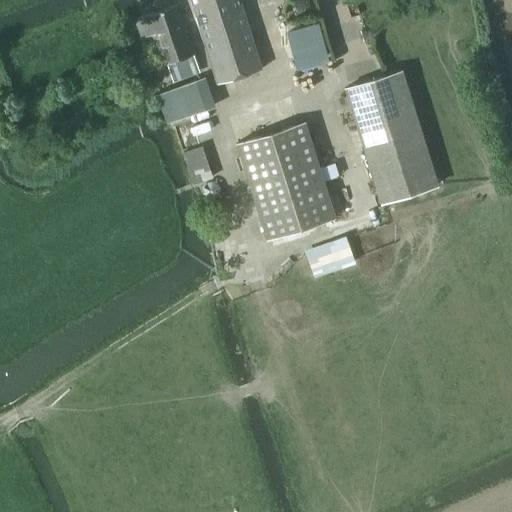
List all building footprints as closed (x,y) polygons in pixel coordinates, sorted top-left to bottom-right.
[(190,0),(217,83),(261,70),(238,0),(190,0)] [(193,54),(176,4),(134,19),(141,38),(152,35),(163,65),(166,64),(172,82),(199,72),(193,54)] [(379,204),(438,186),(402,69),(343,87),(379,204)] [(166,124),(205,110),(195,80),(156,93),(166,124)] [(266,239),(334,217),(304,122),(236,144),(266,239)] [(192,184),(212,178),(201,146),(182,153),(192,184)] [(345,236),(304,251),(313,278),(355,263),(345,236)]
